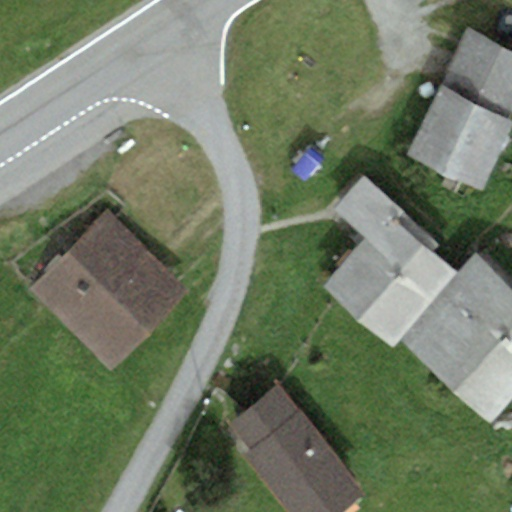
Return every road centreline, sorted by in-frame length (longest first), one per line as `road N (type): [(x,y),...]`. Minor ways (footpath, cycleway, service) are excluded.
road 1 (residential): [(118,511),(207,346),(243,224),(219,138),(145,36)]
road 2 (tertiary): [(145,36),(0,130)]
